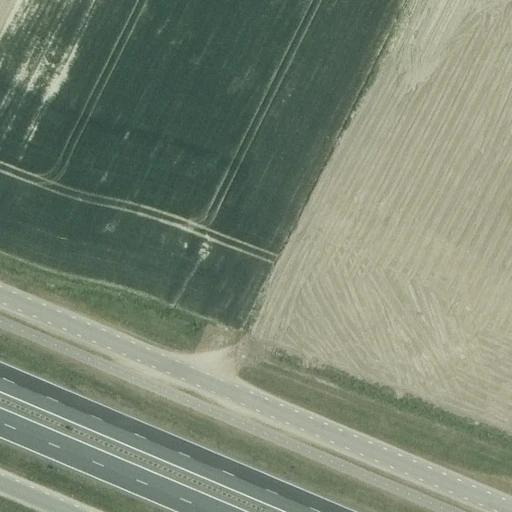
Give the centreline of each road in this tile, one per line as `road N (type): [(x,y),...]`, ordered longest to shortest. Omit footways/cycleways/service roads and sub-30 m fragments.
road 1 (unclassified): [(511,511),(0,284)]
road 2 (trunk): [(319,511),(0,377)]
road 3 (trunk): [(0,427),(200,511)]
